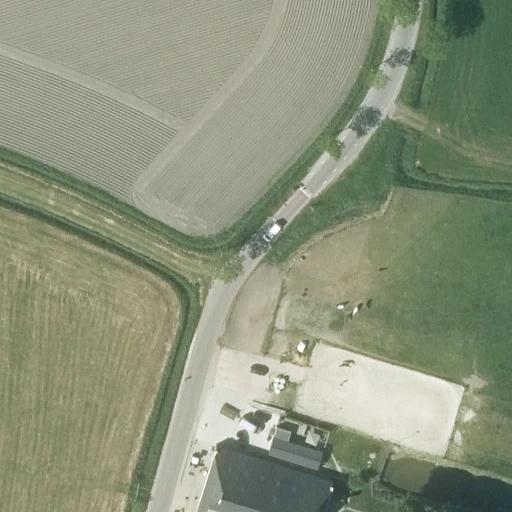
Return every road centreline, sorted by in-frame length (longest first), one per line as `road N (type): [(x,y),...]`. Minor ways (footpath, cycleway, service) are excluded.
road 1 (secondary): [(158,511),(226,288),(379,102),(408,0)]
road 2 (track): [(226,288),(0,181)]
